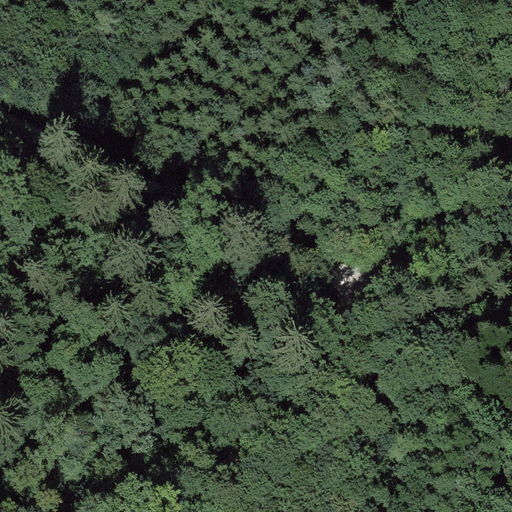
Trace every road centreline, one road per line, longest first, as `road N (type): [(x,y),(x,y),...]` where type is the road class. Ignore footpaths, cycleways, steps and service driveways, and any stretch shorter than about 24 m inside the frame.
road 1 (track): [(511,152),(188,511)]
road 2 (track): [(378,293),(0,116)]
